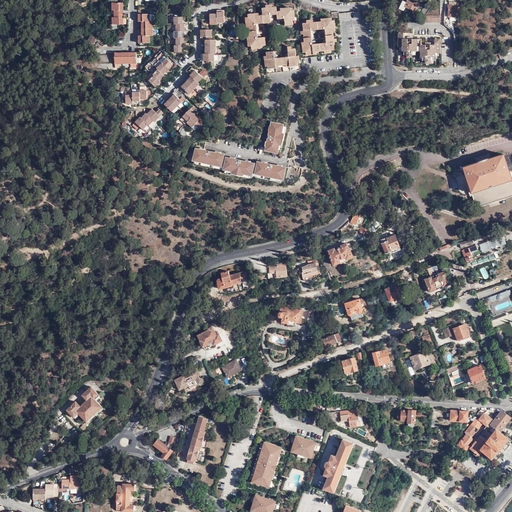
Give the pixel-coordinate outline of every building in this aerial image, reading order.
[(405,0),(402,0),(399,6),(404,8),(406,6),(415,10),(419,0),(405,0),(406,0),(405,0)] [(111,28),(119,27),(119,23),(124,23),(127,23),(127,19),(126,17),(124,17),(124,12),(123,1),(112,2),(113,9),(115,9),(115,12),(115,15),(113,15),(113,23),(111,23),(111,28)] [(318,7),(301,1),(299,8),(316,14),(318,7)] [(455,3),(447,4),(447,16),(448,16),(448,19),(449,20),(455,19),(455,15),(455,3)] [(246,21),(246,25),(249,25),(250,28),(250,35),(251,39),(248,39),(248,44),(251,44),(251,46),(254,46),(254,49),(260,48),(259,46),(262,46),(266,45),(265,37),(258,38),(257,24),(268,23),(271,22),(270,15),(277,15),(278,20),(284,19),(285,26),(293,25),(293,21),(292,18),(295,18),(294,13),(292,14),(291,10),(288,11),(288,8),(283,9),(283,11),(280,11),(277,12),(276,7),(273,7),(269,8),(266,8),(262,9),(262,15),(259,16),(256,16),(256,14),(251,14),(252,17),(248,17),(249,20),(246,21)] [(337,10),(330,11),(331,18),(338,17),(339,20),(360,17),(359,9),(338,12),(337,10)] [(202,21),(202,30),(210,30),(210,25),(217,25),(217,23),(224,23),(224,12),(217,13),(217,14),(210,14),(210,20),(202,21)] [(150,20),(150,13),(140,13),(140,20),(143,20),(143,34),(139,34),(140,42),(150,41),(150,34),(154,34),(153,20),(150,20)] [(175,46),(175,53),(184,53),(184,46),(186,46),(186,39),(183,39),(183,32),(186,32),(185,24),(184,24),(183,17),(174,18),(175,25),(176,25),(176,32),(174,32),(175,39),(177,39),(177,46),(175,46)] [(305,45),(312,44),(311,30),(325,29),(327,42),(334,41),(332,28),(335,27),(334,23),(332,23),(331,20),(328,21),(328,18),(324,19),(325,21),(321,22),(313,23),(310,23),(307,23),(302,24),(303,31),(303,34),(305,45)] [(212,61),(215,61),(215,54),(217,54),(216,36),(217,35),(217,34),(217,32),(216,32),(215,31),(212,31),(212,30),(210,30),(202,30),(201,30),(201,37),(207,37),(207,40),(206,40),(206,54),(204,54),(204,61),(212,61)] [(407,42),(406,37),(402,37),(402,32),(397,32),(398,44),(399,45),(402,45),(402,48),(402,50),(406,50),(406,52),(411,52),(411,50),(414,50),(416,50),(416,48),(420,48),(420,55),(421,56),(424,56),(425,58),(429,58),(429,56),(433,55),(434,55),(434,54),(434,50),(437,50),(439,50),(438,38),(433,38),(433,43),(429,43),(429,47),(425,47),(424,43),(420,43),(419,37),(411,37),(411,42),(407,42)] [(92,35),(88,42),(94,43),(97,38),(92,35)] [(327,42),(312,44),(305,45),(302,45),(303,49),(305,49),(306,52),(308,52),(308,55),(314,54),(313,52),(317,51),(324,50),(331,49),(335,49),(334,41),(327,42)] [(268,59),(265,59),(265,64),(268,63),(269,67),(270,73),(298,69),(298,63),(297,60),(299,60),(299,55),(297,56),(295,48),(291,49),(288,49),(289,56),(275,58),(274,51),(267,52),(267,55),(268,59)] [(137,51),(116,52),(116,62),(116,66),(122,66),(122,62),(130,62),(130,66),(138,66),(138,62),(137,51)] [(163,64),(157,69),(158,70),(157,72),(155,70),(151,73),(155,77),(150,81),(157,87),(161,83),(160,82),(165,76),(164,75),(174,65),(168,58),(163,64)] [(196,88),(199,85),(200,84),(199,83),(203,78),(204,78),(207,75),(206,73),(203,71),(200,74),(197,72),(199,70),(194,65),(192,67),(191,66),(186,71),(192,77),(180,90),(185,94),(187,92),(190,95),(196,88)] [(133,96),(127,96),(127,104),(134,104),(134,102),(141,102),(141,100),(147,100),(151,96),(151,91),(141,92),(141,93),(133,93),(133,96)] [(180,99),(175,95),(165,105),(173,112),(183,102),(181,100),(180,99)] [(184,117),(181,120),(186,125),(188,123),(193,128),(200,120),(195,115),(196,114),(191,109),(184,117)] [(141,118),(136,123),(140,126),(144,130),(145,130),(148,133),(153,129),(154,130),(159,125),(159,124),(156,122),(160,118),(164,113),(161,110),(157,114),(153,110),(149,115),(147,114),(143,119),(141,118)] [(203,123),(200,120),(193,128),(196,130),(203,123)] [(279,144),(282,132),(284,124),(272,121),(265,149),(277,152),(279,144)] [(218,136),(216,144),(222,146),(259,153),(261,146),(218,136)] [(214,142),(206,141),(204,148),(206,149),(206,150),(212,151),(214,142)] [(212,151),(206,150),(196,148),(193,161),(222,167),(224,154),(212,151)] [(475,201),(511,188),(511,180),(503,153),(463,166),(465,172),(469,182),(475,201)] [(232,171),(244,174),(252,176),(256,161),(227,155),(224,170),(232,171)] [(258,161),(255,174),(284,180),(287,167),(258,161)] [(458,185),(469,182),(465,172),(455,175),(458,185)] [(511,195),(511,188),(475,201),(476,206),(511,195)] [(400,248),(394,235),(381,240),(382,243),(386,253),(391,251),(392,252),(400,248)] [(495,237),(495,236),(486,239),(487,240),(479,243),(482,252),(491,249),(490,247),(498,245),(499,246),(506,244),(502,235),(495,237)] [(350,248),(347,243),(342,245),(342,247),(336,249),(335,248),(330,250),(332,256),(331,256),(335,264),(341,262),(343,263),(348,261),(349,258),(354,256),(351,248),(350,248)] [(462,250),(465,257),(469,255),(469,256),(472,255),(471,252),(479,250),(477,245),(462,250)] [(311,270),(312,272),(317,271),(318,270),(316,262),(308,264),(303,268),(304,272),(311,270)] [(372,265),(375,274),(382,271),(379,262),(372,265)] [(286,265),(269,267),(270,275),(277,274),(278,278),(288,276),(286,265)] [(428,269),(431,277),(434,276),(436,275),(438,274),(440,273),(437,265),(428,269)] [(247,278),(245,271),(230,275),(228,271),(221,273),(222,278),(219,278),(217,280),(220,289),(233,285),(232,284),(242,281),(242,279),(247,278)] [(434,276),(431,277),(425,279),(430,292),(436,289),(435,287),(443,285),(443,286),(450,284),(445,271),(440,273),(438,274),(436,275),(437,277),(435,278),(434,276)] [(398,284),(385,288),(390,301),(394,299),(394,301),(399,299),(399,297),(402,296),(398,284)] [(491,300),(497,298),(499,298),(501,297),(503,296),(509,293),(511,292),(510,288),(487,296),(488,300),(491,300)] [(363,297),(345,302),(350,315),(352,317),(355,315),(356,313),(359,312),(361,313),(363,313),(364,310),(361,302),(365,301),(363,297)] [(430,300),(424,303),(427,310),(433,307),(430,300)] [(294,306),(281,305),(280,312),(279,312),(278,316),(282,317),(281,321),(287,322),(287,324),(296,325),(296,323),(300,323),(301,312),(304,313),(304,316),(314,317),(315,312),(302,310),(302,309),(294,308),(294,306)] [(465,324),(453,328),(458,339),(469,335),(465,324)] [(209,330),(198,335),(202,342),(201,342),(205,349),(222,339),(218,331),(216,333),(213,327),(208,329),(209,330)] [(451,328),(443,331),(446,338),(453,335),(451,328)] [(337,333),(320,340),(324,348),(340,341),(337,333)] [(429,335),(422,337),(424,344),(431,341),(429,335)] [(387,349),(373,353),(377,365),(383,364),(383,363),(390,361),(387,349)] [(426,352),(412,357),(416,368),(430,362),(426,352)] [(354,357),(342,361),(346,374),(352,373),(352,374),(358,373),(354,357)] [(232,373),(233,375),(241,371),(236,360),(221,367),(225,376),(232,373)] [(481,365),(467,370),(472,384),(479,382),(478,380),(486,378),(481,365)] [(182,376),(175,380),(180,390),(184,388),(186,393),(190,391),(192,391),(198,388),(199,384),(195,383),(194,381),(202,377),(197,368),(191,371),(190,372),(187,374),(186,372),(181,375),(182,376)] [(88,399),(81,406),(76,401),(68,409),(74,416),(78,412),(87,421),(91,417),(92,418),(99,411),(98,411),(103,406),(95,398),(99,394),(92,387),(84,395),(88,399)] [(308,402),(305,401),(303,405),(316,412),(318,407),(308,402)] [(351,428),(358,427),(357,422),(359,422),(358,410),(341,411),(342,421),(350,420),(351,428)] [(409,422),(415,423),(416,411),(409,411),(403,411),(402,411),(399,411),(398,419),(402,420),(402,421),(408,421),(409,422)] [(469,412),(452,411),(447,411),(447,417),(451,418),(451,421),(468,423),(469,412)] [(480,412),(479,415),(481,417),(480,419),(479,420),(484,424),(487,427),(484,432),(486,433),(487,432),(492,427),(491,426),(495,421),(488,415),(488,411),(481,411),(480,412)] [(511,421),(511,416),(510,418),(504,413),(502,413),(495,421),(491,426),(492,427),(496,431),(498,429),(501,432),(511,421)] [(187,462),(191,463),(194,464),(195,461),(196,462),(208,419),(200,417),(193,439),(187,459),(188,459),(187,462)] [(472,438),(484,424),(479,420),(480,419),(478,418),(466,433),(468,434),(472,438)] [(510,440),(501,432),(498,429),(496,431),(492,427),(487,432),(492,436),(487,442),(482,438),(480,437),(476,442),(471,448),(470,449),(479,456),(482,452),(492,460),(510,440)] [(468,446),(473,439),(472,438),(468,434),(462,441),(462,440),(458,445),(466,452),(470,447),(468,446)] [(301,446),(304,437),(297,435),(296,437),(294,442),(292,448),(299,450),(298,453),(305,455),(306,452),(313,454),(315,448),(316,444),(317,441),(310,439),(307,448),(301,446)] [(164,453),(162,456),(167,459),(173,450),(171,448),(173,445),(175,437),(171,436),(169,442),(168,444),(167,446),(165,444),(159,439),(154,445),(164,453)] [(310,439),(304,437),(301,446),(307,448),(310,439)] [(354,443),(344,438),(337,456),(333,454),(330,461),(327,462),(326,465),(327,468),(324,475),(329,477),(324,489),(335,493),(354,443)] [(276,459),(278,452),(280,446),(265,441),(264,444),(263,447),(261,454),(259,459),(258,463),(256,468),(254,474),(253,479),(252,481),(267,486),(270,479),(272,473),(273,468),(275,463),(276,459)] [(77,475),(72,475),(72,479),(72,488),(78,488),(78,487),(81,487),(81,473),(77,473),(77,475)] [(63,481),(59,481),(59,487),(59,490),(63,490),(64,488),(67,488),(72,488),(72,479),(63,479),(63,481)] [(135,484),(123,483),(123,485),(118,485),(117,509),(122,509),(122,511),(134,511),(134,505),(130,505),(130,490),(135,490),(135,484)] [(55,484),(46,484),(46,486),(47,494),(51,494),(55,494),(55,495),(59,495),(59,490),(59,487),(55,487),(55,484)] [(47,501),(47,494),(46,486),(41,486),(41,489),(34,489),(34,501),(47,501)] [(276,501),(269,498),(266,507),(260,505),(263,496),(256,494),(255,497),(253,501),(251,508),(258,510),(257,511),(258,511),(265,511),(272,511),(274,508),(275,503),(276,501)] [(269,498),(263,496),(260,505),(266,507),(269,498)]
